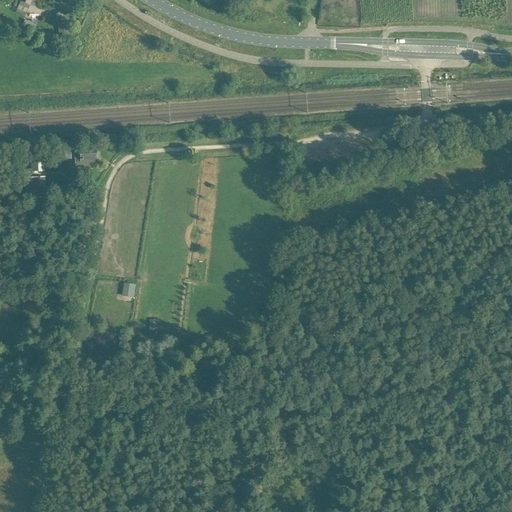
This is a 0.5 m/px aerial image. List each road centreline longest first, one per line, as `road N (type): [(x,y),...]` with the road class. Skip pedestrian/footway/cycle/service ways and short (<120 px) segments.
road 1 (unclassified): [(425,56),(427,131),(281,143)]
road 2 (secondary): [(152,0),(218,31),(316,43)]
